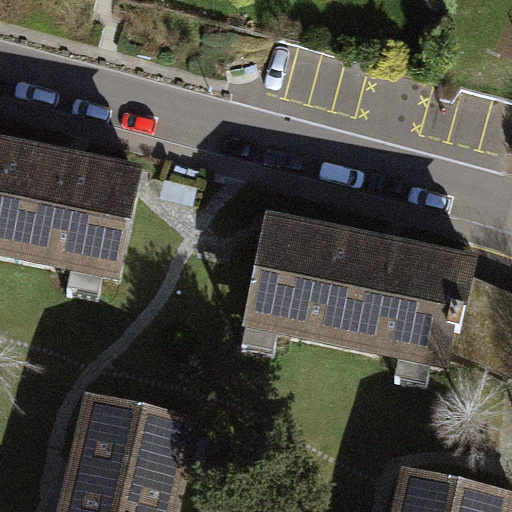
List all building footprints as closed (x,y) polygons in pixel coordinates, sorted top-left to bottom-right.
[(129,179),(0,155),(0,259),(111,279),(129,179)] [(461,272),(258,228),(237,327),(439,371),(461,272)] [(511,374),(511,346),(503,371),(511,374)] [(163,511),(183,428),(87,405),(61,511),(163,511)] [(498,511),(501,503),(403,479),(394,511),(498,511)]
